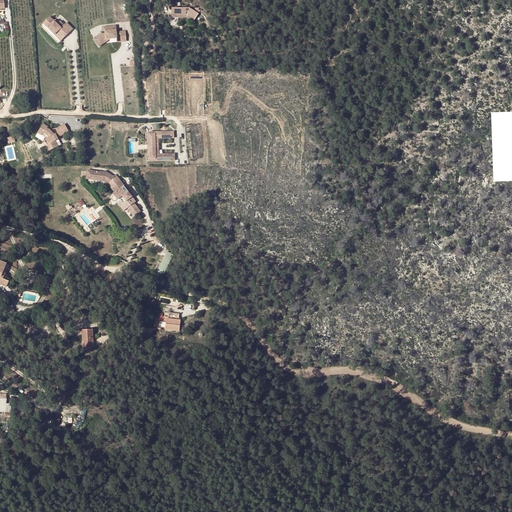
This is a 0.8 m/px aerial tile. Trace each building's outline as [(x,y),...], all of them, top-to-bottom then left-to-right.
[(170,12),(168,21),(182,24),(189,30),(196,23),(189,14),(170,12)] [(50,16),(43,23),(58,38),(63,33),(66,36),(73,29),(66,22),(64,25),(60,21),(59,23),(57,24),(54,21),(50,16)] [(116,32),(116,26),(102,27),(103,32),(105,31),(105,34),(100,35),(95,38),(100,44),(106,39),(110,39),(117,38),(117,35),(120,35),(121,41),(127,41),(126,31),(116,32)] [(110,39),(106,39),(100,44),(95,38),(94,39),(99,47),(110,39)] [(50,150),(58,146),(55,141),(58,139),(57,138),(69,132),(65,124),(55,129),(55,134),(54,134),(50,130),(51,129),(43,124),(38,133),(45,137),(46,138),(49,144),(47,145),(50,150)] [(174,131),(155,132),(155,134),(149,134),(150,159),(156,159),(156,161),(175,160),(175,154),(159,155),(158,155),(158,150),(159,150),(159,143),(157,143),(157,138),(158,138),(174,138),(174,131)] [(155,132),(147,133),(148,161),(156,161),(156,159),(150,159),(149,134),(155,134),(155,132)] [(136,154),(136,138),(128,139),(128,154),(136,154)] [(124,186),(117,176),(115,174),(113,176),(105,171),(103,181),(108,184),(109,183),(116,192),(115,193),(112,195),(116,201),(119,198),(121,201),(124,199),(126,201),(132,197),(124,186)] [(78,202),(66,211),(71,218),(83,209),(78,202)] [(141,212),(134,203),(128,208),(134,216),(141,212)] [(4,270),(2,275),(11,278),(13,273),(7,271),(9,265),(6,264),(4,270)] [(169,315),(166,327),(180,330),(183,321),(181,320),(182,314),(172,311),(171,316),(169,315)] [(94,322),(82,322),(82,341),(84,341),(84,343),(93,343),(94,322)] [(61,416),(64,423),(74,419),(72,413),(61,416)] [(0,422),(0,429),(9,427),(8,421),(0,422)]
